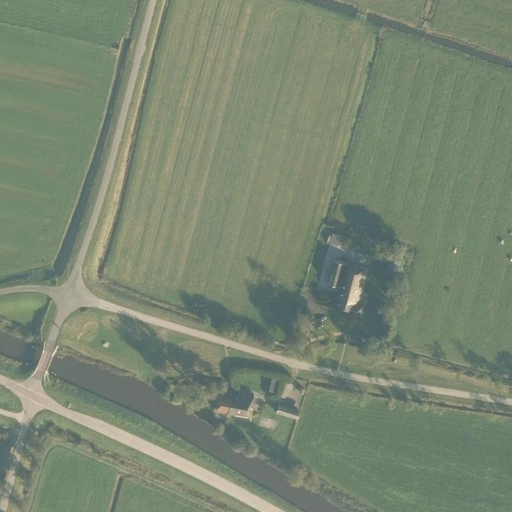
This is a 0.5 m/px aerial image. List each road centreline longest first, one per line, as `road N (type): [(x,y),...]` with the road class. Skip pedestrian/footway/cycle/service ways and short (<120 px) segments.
road 1 (unclassified): [(511,404),(258,355),(68,294)]
road 2 (unclassified): [(68,294),(157,0)]
road 3 (secondary): [(269,511),(32,395)]
road 4 (unclassified): [(3,511),(32,395)]
